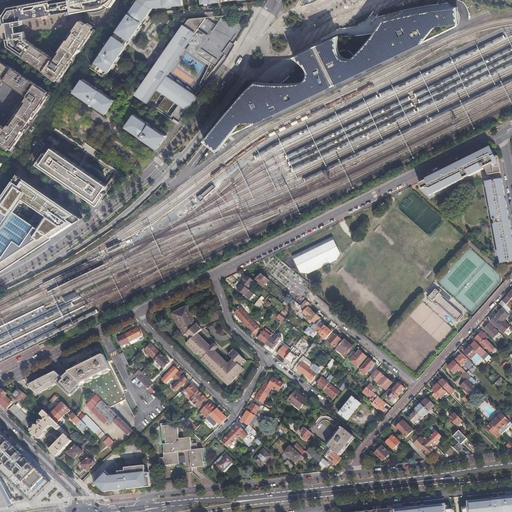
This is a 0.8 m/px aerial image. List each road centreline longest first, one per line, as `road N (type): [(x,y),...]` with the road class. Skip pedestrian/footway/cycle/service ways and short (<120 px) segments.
road 1 (unclassified): [(501,138),(486,138),(213,274)]
road 2 (residential): [(355,473),(147,497),(143,506)]
road 3 (residential): [(311,507),(511,486)]
road 4 (residential): [(270,0),(231,69),(158,161)]
road 5 (primary): [(427,480),(268,498)]
road 6 (residential): [(511,455),(355,473)]
road 7 (unclassified): [(136,313),(0,380)]
road 8 (residential): [(309,295),(418,386)]
road 9 (residential): [(136,313),(237,410)]
road 10 (residential): [(418,386),(511,282)]
road 11 (unclassified): [(96,511),(0,411)]
road 12 (unclassified): [(0,422),(96,511)]
